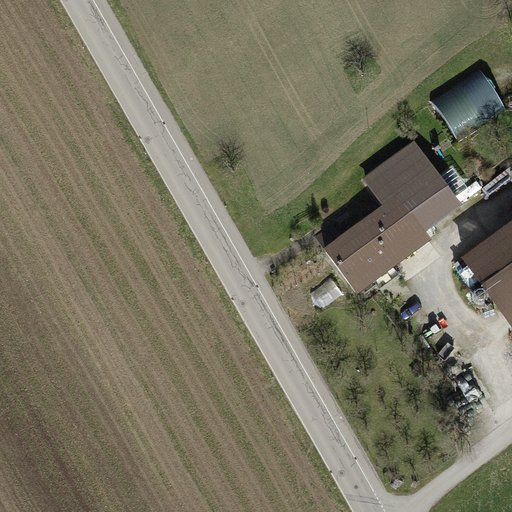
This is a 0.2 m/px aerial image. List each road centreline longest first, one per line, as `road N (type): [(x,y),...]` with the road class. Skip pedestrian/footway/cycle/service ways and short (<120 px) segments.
road 1 (tertiary): [(81,0),(369,511)]
road 2 (track): [(508,437),(492,353),(430,267),(511,211)]
